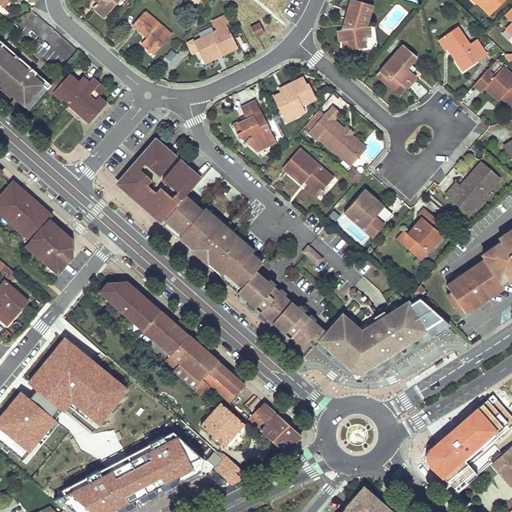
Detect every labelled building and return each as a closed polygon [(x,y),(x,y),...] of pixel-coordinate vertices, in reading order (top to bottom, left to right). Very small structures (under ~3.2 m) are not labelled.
[(98,0),(93,6),(104,16),(118,0),(98,0)] [(340,41),(344,41),(349,40),(349,49),(365,47),(364,38),(370,37),(368,26),(365,27),(372,5),(353,0),(351,0),(346,22),(349,23),(349,29),(338,31),(340,41)] [(473,0),(476,3),(479,0),(481,0),(492,11),(504,0),(473,0)] [(481,0),(479,0),(476,3),(488,15),(492,11),(481,0)] [(133,25),(140,31),(146,37),(141,43),(153,54),(171,35),(145,11),(133,25)] [(223,19),(213,24),(216,31),(226,26),(223,19)] [(259,23),(250,28),(254,37),(264,33),(259,23)] [(198,51),(202,60),(204,63),(221,55),(236,48),(226,26),(216,31),(194,41),(192,38),(185,41),(191,53),(194,52),(198,51)] [(463,71),(475,63),(486,55),(476,39),(469,44),(457,28),(444,37),(453,51),(451,52),(463,71)] [(453,51),(444,37),(439,40),(448,54),(451,52),(453,51)] [(0,83),(29,109),(47,89),(48,87),(34,75),(37,72),(32,67),(29,70),(1,46),(4,43),(0,39),(0,83)] [(1,46),(29,70),(32,67),(4,43),(1,46)] [(377,74),(395,91),(399,94),(405,87),(416,76),(407,68),(416,58),(403,46),(377,74)] [(171,63),(175,53),(169,50),(164,59),(171,63)] [(511,108),(511,76),(503,68),(495,77),(487,70),(474,85),(481,92),(485,88),(499,100),(501,97),(510,105),(511,108)] [(34,75),(48,87),(51,84),(37,72),(34,75)] [(62,81),(65,78),(60,74),(52,83),(56,88),(62,81)] [(90,80),(90,79),(84,74),(77,81),(69,74),(65,78),(62,81),(56,88),(53,91),(61,99),(60,101),(66,107),(69,104),(90,80)] [(90,80),(69,104),(82,116),(89,122),(100,110),(106,103),(99,96),(106,89),(93,77),(90,79),(90,80)] [(307,85),(303,78),(285,87),(287,90),(281,93),(274,97),(286,122),(298,115),(298,114),(295,109),(302,105),(316,98),(309,84),(307,85)] [(53,91),(56,88),(52,83),(51,84),(48,87),(47,89),(51,93),(53,91)] [(255,101),(248,104),(241,107),(246,119),(242,121),(242,120),(233,124),(237,133),(238,132),(240,137),(253,149),(266,143),(265,140),(273,136),(268,126),(267,127),(264,121),(265,121),(255,101)] [(82,116),(69,104),(66,107),(65,107),(76,116),(79,119),(82,116)] [(298,114),(305,111),(302,105),(295,109),(298,114)] [(331,109),(327,114),(331,118),(335,113),(331,109)] [(104,113),(100,110),(89,122),(82,116),(79,119),(86,126),(93,126),(104,113)] [(319,110),(305,126),(311,131),(309,133),(318,141),(320,139),(335,152),(337,151),(351,163),(365,148),(351,136),(344,129),(331,118),(327,114),(325,115),(319,110)] [(344,129),(351,136),(354,133),(347,126),(344,129)] [(257,152),(276,143),(273,136),(265,140),(266,143),(253,149),(257,152)] [(145,200),(127,184),(143,165),(144,164),(162,144),(157,139),(137,160),(122,178),(123,179),(120,183),(124,187),(122,190),(140,206),(145,200)] [(511,141),(503,147),(511,160),(511,158),(511,141)] [(127,184),(145,200),(158,186),(164,191),(186,165),(162,144),(144,164),(143,165),(127,184)] [(302,184),(304,181),(306,179),(309,182),(307,184),(319,194),(333,179),(299,149),(283,167),(302,184)] [(500,178),(481,161),(466,178),(469,180),(463,187),(460,185),(456,182),(445,194),(467,214),(474,207),(471,205),(484,191),(486,193),(500,178)] [(158,186),(145,200),(153,207),(148,212),(161,224),(185,197),(202,178),(186,165),(164,191),(158,186)] [(353,169),(346,176),(355,183),(361,176),(353,169)] [(466,178),(460,185),(463,187),(469,180),(466,178)] [(10,183),(26,197),(29,194),(12,180),(10,183)] [(32,237),(30,240),(35,245),(33,247),(49,261),(59,270),(73,255),(72,248),(68,245),(71,242),(70,236),(59,227),(57,230),(45,220),(48,216),(32,202),(35,200),(29,194),(26,197),(10,183),(0,194),(0,209),(3,212),(1,214),(8,221),(18,230),(20,228),(32,237)] [(305,186),(317,197),(319,194),(307,184),(305,186)] [(383,207),(382,208),(381,209),(373,201),(375,199),(365,190),(345,213),(373,237),(393,215),(383,207)] [(488,195),(486,193),(484,191),(471,205),(474,207),(476,209),(488,195)] [(202,211),(185,197),(161,224),(164,227),(166,229),(168,230),(172,233),(174,235),(177,237),(179,238),(180,239),(181,239),(182,240),(183,241),(185,241),(195,250),(196,249),(209,260),(208,261),(217,269),(218,271),(220,273),(221,275),(222,277),(224,279),(226,282),(227,284),(229,286),(231,287),(233,289),(235,290),(238,293),(257,271),(262,264),(252,255),(254,252),(243,242),(241,243),(215,220),(216,219),(205,209),(202,211)] [(32,202),(48,216),(51,214),(35,200),(32,202)] [(153,207),(145,200),(140,206),(148,212),(153,207)] [(443,226),(434,217),(424,209),(418,215),(422,219),(408,235),(404,232),(397,239),(409,250),(416,242),(427,253),(442,236),(438,232),(443,226)] [(8,221),(1,214),(0,214),(0,219),(6,224),(6,223),(8,221)] [(57,230),(59,227),(48,216),(45,220),(57,230)] [(216,219),(215,220),(241,243),(243,242),(216,219)] [(20,228),(18,230),(30,240),(32,237),(20,228)] [(511,231),(511,229),(498,238),(500,242),(511,234),(511,231)] [(174,235),(172,233),(226,282),(224,279),(222,277),(221,275),(220,273),(218,271),(217,269),(208,261),(209,260),(196,249),(195,250),(185,241),(183,241),(182,240),(181,239),(180,239),(179,238),(177,237),(174,235)] [(482,255),(485,260),(446,286),(451,293),(462,308),(465,314),(486,300),(483,296),(501,283),(507,279),(511,275),(511,234),(500,242),(482,255)] [(27,244),(32,248),(33,247),(35,245),(30,240),(27,244)] [(427,253),(416,242),(409,250),(420,261),(427,253)] [(323,259),(309,247),(304,252),(308,255),(319,265),(324,259),(323,259)] [(46,265),(56,274),(59,270),(49,261),(46,265)] [(5,265),(0,271),(9,279),(14,273),(5,265)] [(285,334),(286,332),(287,331),(292,335),(290,338),(303,349),(312,339),(317,344),(327,333),(324,330),(315,322),(309,317),(298,308),(293,303),(285,296),(280,291),(274,287),(269,282),(257,271),(238,293),(255,308),(258,305),(263,310),(260,312),(285,334)] [(113,303),(141,329),(157,313),(137,295),(133,298),(129,294),(132,291),(121,280),(115,280),(113,283),(110,281),(105,282),(100,287),(106,293),(104,295),(113,303)] [(135,289),(125,280),(121,280),(132,291),(135,289)] [(0,287),(0,286),(0,297),(4,301),(0,305),(0,317),(7,325),(28,302),(5,281),(0,287)] [(486,300),(504,287),(501,283),(483,296),(486,300)] [(159,310),(139,293),(137,295),(157,313),(159,310)] [(447,295),(458,311),(462,308),(451,293),(447,295)] [(317,344),(316,345),(332,360),(335,356),(352,370),(364,372),(394,352),(396,356),(402,351),(402,352),(403,352),(404,352),(405,351),(406,351),(406,350),(407,350),(407,349),(407,348),(407,347),(407,346),(407,345),(406,345),(406,344),(427,331),(430,336),(449,324),(420,299),(408,306),(406,303),(368,328),(369,329),(361,333),(358,331),(359,329),(357,327),(343,315),(327,333),(317,344)] [(228,402),(242,387),(238,385),(240,382),(197,344),(159,310),(157,313),(141,329),(168,353),(161,360),(194,390),(195,390),(204,380),(211,386),(228,402)] [(128,388),(62,337),(26,383),(34,390),(28,398),(20,392),(0,417),(0,441),(25,461),(55,423),(48,417),(57,404),(63,409),(66,405),(96,428),(128,388)] [(394,352),(364,372),(368,372),(373,371),(406,351),(405,351),(404,352),(403,352),(402,352),(402,351),(396,356),(394,352)] [(206,392),(211,386),(204,380),(195,390),(198,393),(206,392)] [(511,424),(511,416),(492,394),(427,450),(426,455),(426,459),(427,462),(430,464),(457,490),(476,474),(467,463),(511,424)] [(244,424),(232,413),(220,402),(201,424),(225,446),(244,424)] [(264,403),(256,411),(248,419),(284,451),(301,436),(264,403)] [(203,458),(172,431),(56,492),(58,497),(53,500),(64,510),(66,511),(121,511),(201,471),(203,458)] [(492,463),(496,467),(499,471),(502,469),(511,480),(511,449),(510,447),(492,463)] [(216,467),(224,458),(216,451),(208,460),(216,467)] [(216,467),(214,468),(227,480),(231,484),(248,475),(233,462),(226,456),(224,458),(216,467)] [(387,511),(360,488),(342,509),(343,510),(341,511),(387,511)]
